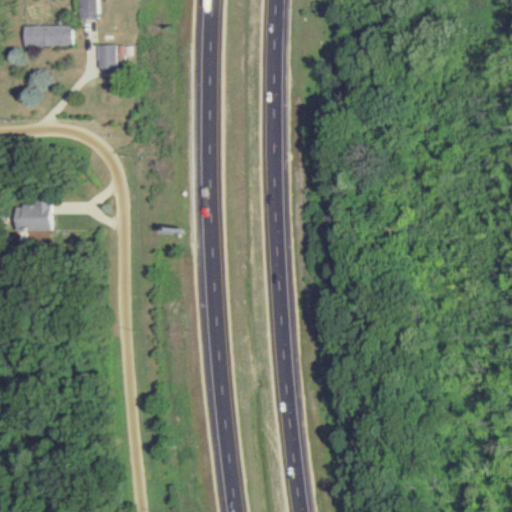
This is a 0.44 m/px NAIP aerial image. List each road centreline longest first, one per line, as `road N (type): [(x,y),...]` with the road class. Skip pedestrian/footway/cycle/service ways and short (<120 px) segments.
road 1 (motorway): [(296,511),(271,223),(274,0)]
road 2 (motorway): [(210,0),(209,260),(231,511)]
road 3 (residential): [(137,511),(118,176),(92,145),(17,137)]
